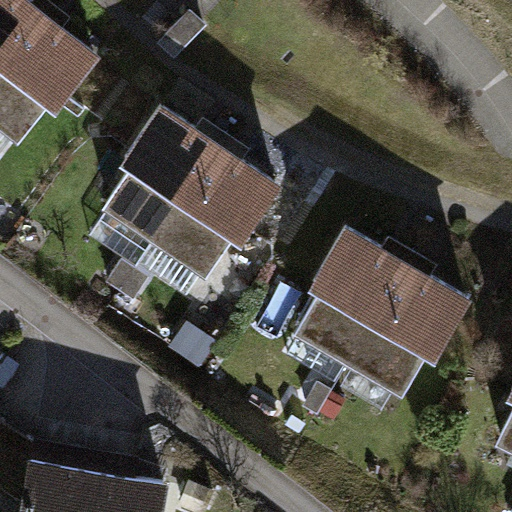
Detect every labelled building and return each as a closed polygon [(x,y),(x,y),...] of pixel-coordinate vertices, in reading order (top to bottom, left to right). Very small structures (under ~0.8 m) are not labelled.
[(0,0),(0,49),(36,1),(34,0),(0,0)] [(99,47),(36,1),(0,49),(0,146),(42,98),(53,106),(99,47)] [(199,23),(181,7),(152,39),(170,55),(199,23)] [(215,136),(154,97),(114,159),(128,168),(90,229),(136,259),(215,136)] [(280,176),(215,136),(136,259),(185,293),(228,231),(239,239),(280,176)] [(403,257),(340,222),(304,286),(319,294),(297,332),(345,359),(403,257)] [(130,265),(117,256),(102,280),(115,288),(130,265)] [(471,294),(403,257),(345,359),(399,391),(422,352),(434,359),(471,294)] [(144,274),(130,265),(115,288),(130,297),(144,274)] [(511,376),(503,396),(511,399),(511,417),(500,442),(511,447),(511,376)] [(324,386),(311,378),(297,401),(310,409),(324,386)] [(339,395),(324,386),(310,409),(325,418),(339,395)] [(135,456),(26,436),(0,419),(0,488),(18,499),(15,511),(159,511),(166,477),(132,471),(135,456)]
